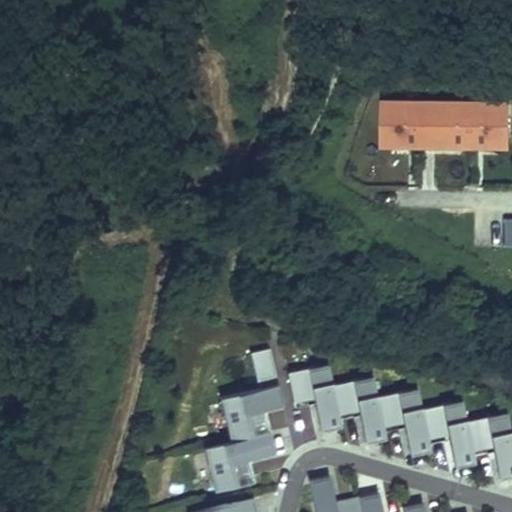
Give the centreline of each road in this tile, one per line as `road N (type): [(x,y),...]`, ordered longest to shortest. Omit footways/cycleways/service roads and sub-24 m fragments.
road 1 (track): [(96,511),(166,245),(205,178),(216,51),(0,48)]
road 2 (residential): [(511,506),(341,458)]
